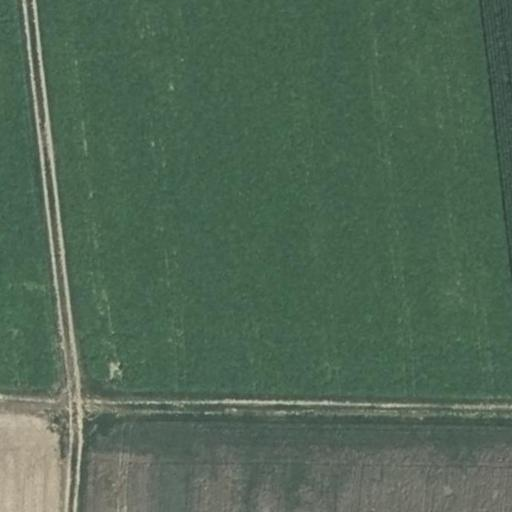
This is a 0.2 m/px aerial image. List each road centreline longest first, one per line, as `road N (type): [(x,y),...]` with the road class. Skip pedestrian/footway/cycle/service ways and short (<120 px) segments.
road 1 (track): [(0,379),(511,391)]
road 2 (track): [(34,0),(82,380)]
road 3 (track): [(73,511),(82,380)]
